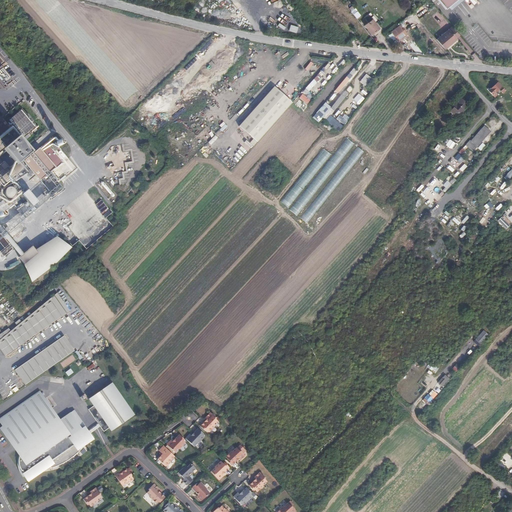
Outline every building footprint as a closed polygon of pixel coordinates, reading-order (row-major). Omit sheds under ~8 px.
[(438,0),(446,9),(449,7),(456,0),(438,0)] [(456,0),(449,7),(452,10),(464,0),(456,0)] [(372,35),(379,28),(368,14),(364,17),(368,22),(364,25),(372,35)] [(368,41),(372,38),(360,22),(359,21),(358,19),(354,22),(358,27),(357,28),(368,41)] [(401,39),(407,35),(400,26),(393,31),(395,34),(393,35),(396,38),(397,40),(400,38),(401,39)] [(456,38),(460,35),(452,26),(449,29),(456,38)] [(437,40),(443,48),(452,40),(453,42),(457,39),(456,38),(449,29),(437,40)] [(445,49),(453,42),(452,40),(443,48),(445,49)] [(321,77),(319,74),(305,89),(308,91),(321,77)] [(338,93),(352,76),(349,74),(335,90),(338,93)] [(372,79),(366,74),(360,82),(366,87),(372,79)] [(302,88),(309,79),(306,76),(298,86),(302,88)] [(501,87),(498,83),(491,89),(489,91),(494,97),(497,95),(495,93),(501,87)] [(238,126),(256,142),(292,103),(274,86),(238,126)] [(303,91),(299,95),(309,104),(312,100),(303,91)] [(326,120),(347,94),(344,91),(342,95),(342,94),(331,108),(323,118),(326,120)] [(456,119),(468,106),(464,102),(465,101),(460,98),(453,107),(453,108),(450,112),(452,114),(450,116),(452,117),(452,116),(456,119)] [(312,118),(319,123),(323,118),(331,108),(325,103),(312,118)] [(23,110),(9,121),(13,125),(26,114),(23,110)] [(344,114),(342,117),(339,115),(336,120),(345,125),(349,117),(344,114)] [(22,135),(35,124),(28,116),(15,127),(22,135)] [(490,132),(484,126),(466,146),(472,151),(490,132)] [(9,128),(7,130),(16,139),(18,137),(9,128)] [(138,133),(132,138),(140,148),(146,143),(138,133)] [(215,135),(208,143),(211,145),(217,138),(215,135)] [(445,146),(451,149),(455,143),(449,140),(445,146)] [(46,142),(39,148),(55,167),(62,162),(46,142)] [(0,162),(12,177),(21,169),(16,164),(10,169),(0,156),(0,151),(4,148),(0,143),(0,162)] [(342,144),(290,210),(296,215),(348,149),(342,144)] [(308,224),(362,151),(355,146),(302,219),(308,224)] [(55,167),(39,148),(24,160),(40,180),(55,167)] [(280,202),(288,208),(330,154),(322,148),(280,202)] [(119,185),(126,184),(124,173),(129,172),(128,163),(138,161),(136,154),(131,154),(132,161),(125,162),(126,171),(121,172),(122,178),(118,179),(119,185)] [(457,154),(454,159),(461,163),(464,158),(457,154)] [(452,172),(458,166),(451,160),(445,166),(452,172)] [(462,172),(467,167),(464,164),(459,169),(462,172)] [(11,177),(7,172),(0,177),(5,183),(11,177)] [(491,180),(496,184),(500,179),(495,175),(491,180)] [(496,186),(501,191),(506,185),(501,180),(496,186)] [(443,185),(447,189),(451,185),(447,181),(443,185)] [(489,193),(485,189),(477,198),(481,201),(489,193)] [(37,202),(27,190),(24,192),(34,204),(37,202)] [(21,194),(29,204),(32,202),(25,193),(24,192),(21,194)] [(95,205),(100,210),(98,212),(105,219),(112,212),(100,200),(95,205)] [(434,208),(431,215),(439,219),(442,212),(434,208)] [(503,216),(497,221),(505,229),(511,223),(503,216)] [(454,217),(452,219),(458,225),(460,223),(454,217)] [(71,230),(77,234),(81,228),(76,224),(71,230)] [(32,247),(27,251),(19,258),(26,265),(28,263),(32,277),(33,281),(35,280),(37,279),(42,276),(45,274),(48,272),(50,270),(52,269),(56,265),(61,261),(68,252),(55,241),(47,245),(35,251),(34,250),(32,247)] [(10,331),(0,339),(0,349),(4,355),(7,353),(8,354),(14,350),(13,349),(23,342),(23,343),(26,341),(26,340),(29,338),(29,339),(39,332),(38,331),(41,329),(42,330),(45,328),(44,327),(53,321),(54,322),(57,320),(56,318),(59,316),(60,317),(63,315),(63,314),(66,312),(66,313),(69,311),(57,292),(10,331)] [(412,311),(405,305),(399,312),(406,318),(412,311)] [(0,339),(10,331),(9,328),(0,334),(0,339)] [(387,333),(384,330),(369,346),(373,349),(387,333)] [(483,330),(473,342),(479,347),(488,335),(483,330)] [(60,337),(45,348),(56,363),(71,353),(60,337)] [(56,363),(45,348),(14,370),(25,385),(56,363)] [(84,355),(88,360),(92,357),(89,352),(84,355)] [(72,354),(60,363),(64,368),(75,359),(72,354)] [(427,369),(437,372),(439,367),(429,364),(427,369)] [(443,387),(449,378),(444,374),(438,383),(443,387)] [(94,404),(88,409),(97,422),(98,421),(101,425),(100,425),(104,431),(110,427),(112,429),(133,415),(111,383),(89,398),(94,404)] [(432,389),(422,400),(428,405),(437,393),(432,389)] [(62,463),(66,461),(53,444),(62,436),(76,453),(79,451),(84,445),(93,439),(73,410),(59,420),(53,410),(39,392),(19,405),(0,418),(3,423),(1,424),(2,426),(8,434),(6,435),(16,450),(17,450),(20,453),(19,455),(18,459),(18,462),(19,465),(20,468),(21,472),(22,471),(24,473),(22,473),(28,481),(50,466),(51,468),(58,466),(62,463)] [(207,418),(200,425),(205,430),(207,429),(209,431),(215,425),(214,425),(218,421),(215,418),(216,417),(210,412),(205,417),(207,418)] [(0,428),(15,450),(16,450),(6,435),(8,434),(2,426),(0,427),(0,428)] [(190,432),(185,437),(194,446),(198,442),(199,442),(204,436),(202,434),(203,433),(198,428),(192,434),(190,432)] [(171,438),(166,443),(175,451),(179,447),(179,448),(185,442),(183,440),(184,438),(179,434),(173,439),(171,438)] [(53,444),(66,461),(67,460),(71,458),(75,454),(76,453),(62,436),(53,444)] [(173,456),(161,445),(157,450),(160,454),(155,458),(163,466),(163,465),(164,466),(165,466),(167,464),(167,463),(167,462),(173,456)] [(239,461),(245,456),(237,447),(232,451),(232,450),(225,456),(228,458),(226,460),(231,465),(238,459),(239,461)] [(222,474),(229,467),(224,462),(223,463),(221,460),(215,466),(215,467),(211,471),(213,474),(218,480),(223,475),(222,474)] [(185,465),(178,471),(180,473),(180,474),(183,478),(182,479),(186,484),(192,479),(187,473),(190,471),(191,472),(195,468),(190,462),(186,466),(185,465)] [(130,473),(126,467),(121,470),(115,475),(121,484),(124,481),(125,482),(132,477),(130,473)] [(256,478),(249,485),(254,490),(255,489),(257,491),(263,485),(267,481),(264,478),(265,477),(260,471),(254,476),(256,478)] [(195,495),(200,500),(209,492),(205,488),(206,487),(200,481),(198,483),(197,482),(191,487),(197,493),(195,495)] [(159,500),(164,495),(157,488),(158,487),(153,482),(147,487),(148,488),(146,491),(150,495),(149,496),(155,501),(157,499),(159,500)] [(90,491),(82,497),(86,503),(87,502),(89,505),(96,500),(96,499),(100,496),(98,492),(99,492),(95,485),(89,490),(90,491)] [(238,491),(233,496),(241,504),(246,501),(252,496),(250,493),(251,492),(246,487),(240,492),(238,491)] [(175,506),(168,499),(163,505),(164,506),(162,508),(166,511),(179,511),(182,510),(177,505),(175,506)] [(294,511),(296,510),(291,505),(290,505),(287,503),(283,507),(282,506),(276,511),(294,511)]
